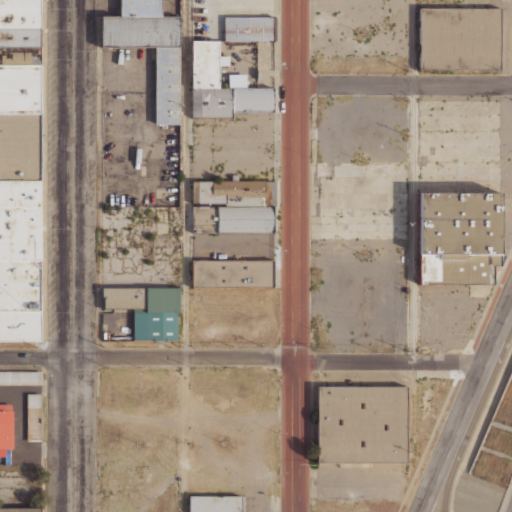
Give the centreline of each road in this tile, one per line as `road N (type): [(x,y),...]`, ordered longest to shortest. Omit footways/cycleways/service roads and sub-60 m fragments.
road 1 (tertiary): [(294,511),(296,0)]
road 2 (tertiary): [(70,0),(70,511)]
road 3 (residential): [(483,361),(0,360)]
road 4 (secondary): [(511,294),(418,511)]
road 5 (residential): [(511,84),(296,85)]
